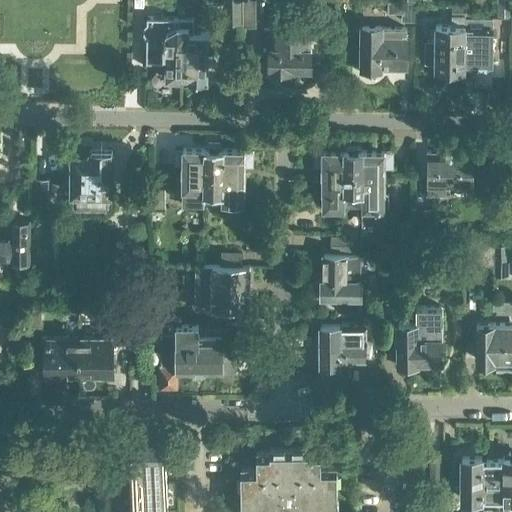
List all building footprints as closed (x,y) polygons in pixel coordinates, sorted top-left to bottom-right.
[(224,0),(225,25),(242,25),(241,3),(241,0),(224,0)] [(241,0),(241,3),(242,25),(242,28),(257,27),(255,0),(241,0)] [(415,0),(387,0),(387,10),(401,10),(401,20),(416,20),(415,0)] [(496,14),(511,14),(511,9),(511,3),(511,0),(496,0),(497,9),(496,14)] [(181,62),(181,76),(186,76),(186,78),(207,79),(207,77),(212,77),(215,74),(216,59),(213,57),(207,57),(207,32),(194,32),(194,17),(184,17),(184,9),(184,2),(178,1),(178,17),(178,55),(180,55),(180,61),(181,62)] [(451,15),(451,24),(435,24),(435,49),(427,49),(427,64),(435,64),(435,67),(465,68),(465,66),(466,18),(466,16),(451,15)] [(178,17),(159,17),(147,17),(147,22),(144,25),(144,33),(147,36),(147,61),(166,61),(165,76),(181,76),(181,62),(180,61),(180,55),(178,55),(178,17)] [(466,18),(465,66),(492,66),(492,17),(466,18)] [(271,28),(263,28),(263,42),(271,42),(271,43),(271,46),(270,46),(269,67),(273,67),(273,75),(290,75),(290,67),(313,67),(313,20),(310,20),(271,19),(271,28)] [(383,26),(361,26),(361,68),(362,68),(361,72),(363,73),(366,74),(371,75),(374,75),(377,73),(380,72),(380,68),(381,68),(381,65),(406,65),(406,26),(383,26)] [(198,209),(198,208),(200,209),(200,204),(205,204),(205,172),(216,172),(216,167),(224,167),(224,149),(224,148),(222,148),(222,144),(219,141),(209,141),(207,143),(207,148),(205,148),(184,148),(183,151),(176,151),(176,164),(185,164),(184,203),(188,203),(188,208),(190,208),(190,209),(198,209)] [(394,150),(383,150),(363,150),(363,149),(361,149),(361,145),(358,143),(348,143),(346,145),(345,149),(344,149),(345,168),(353,168),(353,173),(362,173),(362,203),(363,234),(378,234),(378,223),(383,223),(384,205),(388,202),(388,191),(386,189),(386,167),(394,167),(394,150)] [(73,154),(72,192),(73,192),(73,207),(77,210),(107,210),(110,207),(111,192),(112,151),(91,150),(87,147),(77,146),(74,150),(74,154),(73,154)] [(245,149),(224,149),(224,167),(216,167),(216,172),(205,172),(205,204),(244,205),(244,190),(244,174),(245,174),(245,165),(252,165),(252,152),(245,152),(245,149)] [(345,168),(344,149),(343,150),(343,151),(322,151),(322,153),(315,153),(315,166),(322,166),(323,210),(345,209),(346,204),(362,203),(362,173),(353,173),(353,168),(345,168)] [(427,151),(426,196),(431,197),(440,197),(446,197),(446,187),(472,188),(473,168),(484,169),(484,155),(473,155),(474,152),(454,152),(454,151),(446,150),(446,151),(427,151)] [(49,180),(35,180),(36,208),(49,208),(49,180)] [(154,208),(166,208),(166,193),(154,193),(154,208)] [(13,223),(13,248),(1,248),(1,263),(8,262),(7,261),(23,261),(23,268),(31,268),(31,223),(13,223)] [(362,236),(329,235),(330,251),(362,251),(362,236)] [(464,242),(464,265),(493,265),(493,242),(464,242)] [(493,245),(493,259),(507,259),(507,245),(493,245)] [(224,264),(244,265),(244,254),(224,253),(224,264)] [(360,309),(360,296),(360,255),(324,256),(324,278),(321,278),(321,279),(315,280),(315,295),(321,295),(321,296),(337,296),(337,309),(360,309)] [(8,268),(8,262),(1,263),(0,262),(0,279),(14,279),(14,268),(8,268)] [(248,306),(248,291),(249,290),(249,282),(248,282),(249,265),(244,265),(224,264),(212,264),(212,272),(198,272),(197,299),(195,299),(195,301),(212,301),(211,307),(226,307),(226,315),(223,315),(223,316),(248,317),(248,316),(247,316),(247,308),(249,308),(249,306),(248,306)] [(151,283),(135,284),(135,304),(151,304),(151,283)] [(175,295),(152,295),(152,326),(175,325),(175,295)] [(380,326),(398,326),(398,361),(400,361),(400,368),(418,368),(418,361),(419,361),(419,359),(444,359),(444,306),(423,306),(423,307),(417,307),(417,308),(403,308),(403,302),(380,302),(380,326)] [(511,302),(492,303),(492,315),(508,314),(508,321),(477,322),(477,360),(495,360),(495,366),(511,366),(511,302)] [(129,307),(116,307),(116,329),(129,329),(129,307)] [(42,308),(30,309),(29,311),(30,330),(42,330),(42,308)] [(134,309),(134,329),(148,329),(148,309),(134,309)] [(379,314),(369,314),(369,322),(379,322),(379,314)] [(342,327),(342,324),(321,325),(321,363),(323,363),(322,370),(326,374),(337,374),(340,372),(340,363),(341,363),(341,361),(366,361),(365,326),(342,327)] [(0,341),(20,341),(20,326),(0,325),(0,341)] [(236,350),(222,350),(222,336),(200,337),(199,326),(176,326),(176,334),(162,334),(161,368),(160,368),(160,388),(177,388),(178,373),(223,373),(223,371),(236,371),(236,350)] [(80,337),(80,378),(99,378),(99,373),(113,373),(112,346),(117,346),(117,333),(107,333),(107,336),(80,337)] [(80,378),(80,337),(52,337),(42,337),(42,346),(46,346),(47,373),(60,373),(61,378),(80,378)] [(167,511),(165,449),(139,450),(138,448),(131,448),(130,450),(131,457),(129,457),(129,464),(131,464),(133,511),(167,511)] [(258,467),(242,468),(242,501),(245,501),(245,511),(334,511),(335,500),(338,500),(337,466),(321,466),(321,451),(308,451),(308,448),(271,448),(271,451),(257,452),(258,467)] [(504,459),(487,460),(487,478),(503,477),(504,497),(511,496),(511,452),(510,452),(506,457),(504,457),(504,459)] [(487,478),(487,460),(482,460),(482,457),(463,457),(463,459),(453,459),(453,479),(461,479),(461,501),(484,501),(484,497),(504,497),(503,477),(487,478)]
